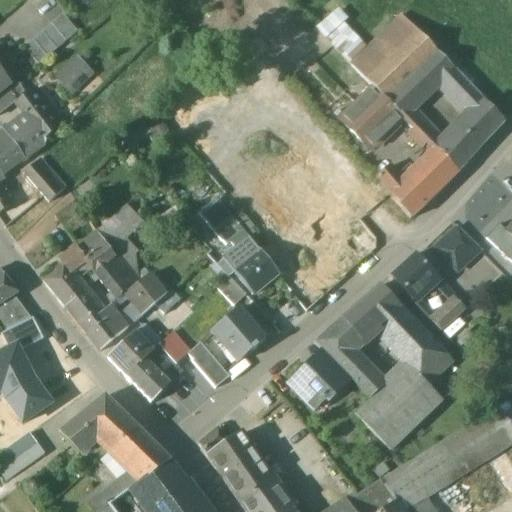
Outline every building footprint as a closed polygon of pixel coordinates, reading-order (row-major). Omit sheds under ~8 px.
[(403,19),(364,57),(338,30),(327,41),(352,67),(366,82),(417,34),(403,19)] [(52,26),(24,49),(39,66),(66,43),(52,26)] [(452,70),(417,34),(366,82),(387,103),(403,118),(409,112),(438,84),(452,70)] [(70,89),(72,92),(90,75),(76,60),(58,77),(70,89)] [(104,61),(94,68),(102,78),(112,70),(104,61)] [(504,124),(452,70),(438,84),(469,116),(491,138),(504,124)] [(15,81),(0,92),(0,114),(16,104),(24,99),(15,81)] [(37,90),(17,105),(16,104),(0,114),(0,120),(7,130),(28,115),(39,129),(55,116),(37,90)] [(373,91),(341,123),(369,152),(402,120),(373,91)] [(74,108),(68,112),(73,119),(79,114),(74,108)] [(39,129),(36,132),(39,136),(18,153),(22,159),(21,161),(24,164),(46,143),(45,142),(62,126),(63,127),(73,119),(68,112),(67,111),(58,119),(55,116),(39,129)] [(427,132),(409,112),(403,118),(415,130),(435,151),(441,144),(428,131),(427,132)] [(7,130),(3,133),(12,145),(13,145),(15,147),(36,132),(39,129),(28,115),(7,130)] [(491,138),(469,116),(457,129),(462,133),(466,137),(467,136),(481,149),(491,138)] [(441,144),(435,151),(458,174),(481,149),(467,136),(466,137),(462,133),(457,129),(441,144)] [(435,151),(415,130),(409,135),(430,156),(435,151)] [(3,133),(0,135),(0,174),(1,175),(21,161),(22,159),(18,153),(16,151),(17,150),(15,147),(13,145),(12,145),(3,133)] [(458,174),(435,151),(430,156),(415,171),(437,195),(458,174)] [(297,155),(266,181),(298,220),(313,208),(330,194),(317,179),(297,155)] [(65,190),(40,161),(24,174),(49,204),(65,190)] [(403,183),(389,168),(377,179),(390,194),(389,196),(411,220),(424,207),(403,183)] [(437,195),(415,171),(403,183),(424,207),(425,207),(437,195)] [(0,195),(0,194),(0,180),(3,179),(1,175),(0,174),(0,214),(9,208),(0,195)] [(4,192),(0,195),(9,207),(13,204),(12,204),(4,192)] [(237,227),(216,201),(199,215),(222,243),(223,243),(227,247),(230,244),(236,251),(225,260),(224,261),(234,274),(253,296),(278,276),(260,252),(259,253),(238,228),(239,227),(238,226),(237,227)] [(71,204),(55,218),(64,228),(83,212),(76,202),(71,204)] [(127,207),(110,223),(117,231),(134,214),(127,207)] [(134,214),(117,231),(126,241),(135,232),(143,224),(134,214)] [(143,224),(135,232),(144,241),(152,234),(143,224)] [(511,226),(505,234),(498,227),(486,240),(511,263),(511,226)] [(481,251),(458,230),(435,251),(457,274),(481,251)] [(97,233),(76,249),(92,270),(95,275),(115,259),(115,258),(97,233)] [(212,243),(208,246),(212,252),(213,252),(215,250),(217,248),(212,243)] [(76,249),(58,262),(62,267),(43,282),(65,309),(84,293),(79,287),(76,282),(70,275),(86,263),(76,249)] [(225,260),(215,250),(213,252),(215,255),(210,259),(229,278),(234,274),(224,261),(225,260)] [(115,259),(95,275),(112,296),(117,302),(125,296),(129,292),(116,275),(122,269),(121,268),(124,265),(124,264),(118,256),(115,258),(115,259)] [(437,280),(416,257),(415,256),(390,279),(413,303),(437,280)] [(137,266),(124,264),(124,265),(121,268),(122,269),(116,275),(129,292),(140,284),(139,275),(137,266)] [(0,305),(17,294),(0,270),(0,305)] [(92,270),(76,282),(79,287),(95,275),(92,270)] [(145,270),(139,275),(140,284),(150,276),(145,270)] [(129,292),(125,296),(142,317),(156,306),(166,297),(166,296),(150,276),(140,284),(129,292)] [(246,297),(230,279),(218,290),(234,308),(246,297)] [(511,292),(511,287),(504,280),(497,286),(507,298),(511,292)] [(400,309),(380,287),(341,321),(361,343),(361,344),(387,321),(400,309)] [(171,291),(166,296),(166,297),(156,306),(164,316),(180,301),(171,291)] [(89,299),(84,293),(65,309),(86,335),(106,320),(102,314),(96,307),(89,299)] [(99,304),(93,296),(89,299),(96,307),(99,304)] [(112,296),(103,303),(108,309),(110,307),(117,302),(112,296)] [(455,300),(431,322),(441,333),(454,321),(465,311),(455,300)] [(19,303),(0,315),(0,320),(7,332),(31,320),(19,303)] [(106,320),(86,335),(100,352),(118,337),(119,337),(128,330),(110,307),(108,309),(102,314),(106,320)] [(452,364),(400,309),(387,321),(389,324),(382,341),(405,366),(383,388),(370,401),(355,416),(391,453),(442,404),(427,388),(452,364)] [(239,310),(211,334),(237,364),(252,352),(253,353),(257,349),(257,348),(265,341),(239,310)] [(33,319),(31,320),(7,332),(1,335),(9,351),(17,348),(19,353),(44,341),(33,319)] [(361,343),(341,321),(329,332),(350,353),(361,343)] [(454,321),(441,333),(447,339),(460,327),(454,321)] [(160,346),(143,328),(136,334),(154,353),(161,346),(160,346)] [(329,332),(315,345),(322,353),(350,381),(370,401),(383,388),(350,353),(329,332)] [(135,333),(108,359),(127,379),(145,361),(154,353),(136,334),(135,333)] [(173,334),(160,346),(161,346),(154,353),(145,361),(170,386),(183,373),(177,366),(188,356),(190,354),(173,334)] [(202,352),(197,347),(190,354),(188,356),(194,362),(193,363),(209,381),(216,390),(230,378),(205,350),(202,352)] [(9,351),(0,356),(0,393),(1,393),(23,425),(50,405),(35,383),(19,353),(17,348),(9,351)] [(350,381),(322,353),(314,361),(342,390),(350,381)] [(188,356),(177,366),(183,373),(193,363),(194,362),(188,356)] [(496,357),(490,362),(496,368),(502,362),(496,357)] [(170,386),(145,361),(127,379),(151,404),(162,393),(170,386)] [(314,361),(288,386),(313,412),(325,400),(328,403),(342,390),(314,361)] [(209,381),(197,392),(204,399),(216,390),(209,381)] [(139,431),(105,397),(59,435),(61,437),(61,436),(79,454),(97,439),(111,453),(139,431)] [(511,407),(508,403),(381,482),(395,502),(401,511),(406,511),(511,445),(511,407)] [(218,430),(200,445),(208,457),(228,443),(218,430)] [(171,462),(139,431),(111,453),(131,473),(140,482),(142,484),(171,462)] [(30,434),(0,455),(0,472),(7,482),(45,455),(30,434)] [(228,443),(208,457),(239,503),(270,482),(239,436),(228,443)] [(111,453),(100,462),(118,482),(131,473),(111,453)] [(140,482),(139,483),(129,491),(145,511),(210,511),(195,491),(171,462),(150,478),(142,484),(140,482)] [(118,482),(89,503),(95,511),(99,511),(109,505),(110,505),(110,504),(110,505),(129,491),(139,483),(140,482),(131,473),(118,482)] [(270,482),(239,503),(245,511),(291,511),(293,511),(270,482)] [(381,482),(334,511),(382,511),(394,504),(393,503),(395,502),(381,482)] [(394,504),(382,511),(401,511),(395,502),(393,503),(394,504)]
